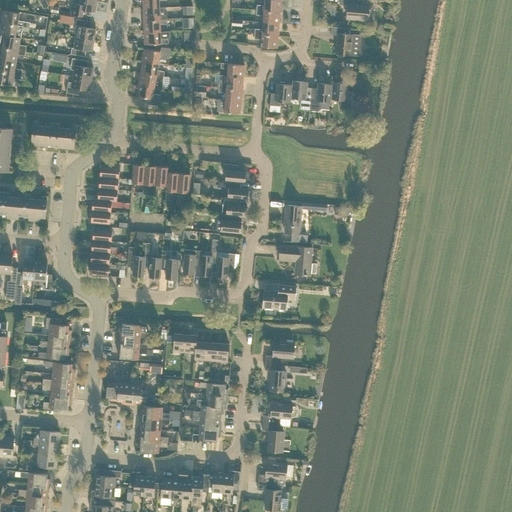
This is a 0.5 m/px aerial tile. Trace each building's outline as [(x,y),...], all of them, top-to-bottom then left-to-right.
[(42,0),(40,1),(43,9),(48,7),(45,0),(42,0)] [(92,0),(78,0),(77,4),(73,3),(71,14),(86,17),(86,15),(91,16),(92,11),(95,12),(96,1),(92,0)] [(280,0),(264,0),(264,5),(257,5),(256,10),(280,12),(280,0)] [(358,5),(358,0),(340,0),(340,4),(348,5),(347,18),(367,20),(367,16),(369,15),(369,11),(368,10),(368,5),(358,5)] [(182,7),(183,15),(193,15),(193,6),(182,7)] [(143,8),(143,20),(167,19),(166,7),(159,7),(143,8)] [(3,10),(1,22),(29,27),(35,28),(35,24),(30,23),(23,21),(18,20),(19,13),(3,10)] [(263,15),(263,22),(279,24),(280,12),(256,10),(256,15),(263,15)] [(193,18),(192,18),(182,19),(183,28),(193,28),(193,18)] [(78,26),(76,37),(94,40),(96,29),(90,28),(91,22),(77,19),(75,25),(78,26)] [(167,20),(167,19),(143,20),(144,32),(160,31),(160,24),(174,24),(174,20),(167,20)] [(1,22),(0,28),(0,33),(20,38),(20,37),(21,31),(29,32),(29,27),(1,22)] [(255,33),(254,34),(278,36),(279,24),(263,22),(262,29),(250,28),(249,33),(255,33)] [(346,55),(351,55),(352,35),(349,34),(350,28),(331,27),(331,35),(338,35),(336,54),(338,57),(343,58),(346,55)] [(160,31),(144,32),(144,44),(168,43),(168,38),(169,38),(169,31),(160,31)] [(0,42),(3,43),(2,47),(25,51),(26,46),(19,45),(20,38),(0,33),(0,42)] [(277,48),(278,36),(254,34),(254,39),(261,39),(261,47),(277,48)] [(94,40),(76,37),(74,48),(72,48),(71,54),(85,57),(86,50),(92,51),(94,40)] [(43,55),(45,46),(38,45),(36,53),(43,55)] [(2,47),(0,59),(16,61),(17,54),(24,56),(25,51),(2,47)] [(160,51),(144,48),(142,60),(158,63),(168,65),(171,48),(161,48),(160,51)] [(183,56),(182,67),(186,68),(192,68),(193,57),(183,56)] [(0,59),(0,58),(0,70),(21,74),(22,70),(15,68),(16,61),(0,59)] [(74,70),(73,76),(91,79),(93,68),(87,67),(88,61),(72,58),(70,70),(74,70)] [(157,70),(158,63),(142,60),(140,72),(163,76),(164,71),(157,70)] [(243,77),(244,65),(221,63),(220,68),(228,69),(227,76),(243,77)] [(0,83),(12,85),(13,78),(20,79),(21,74),(0,70),(0,83)] [(138,84),(154,87),(161,88),(162,81),(163,80),(163,76),(140,72),(139,80),(138,84)] [(73,76),(72,80),(72,82),(68,82),(66,93),(65,97),(82,98),(83,90),(89,91),(91,79),(73,76)] [(243,80),(243,77),(227,76),(226,83),(219,82),(219,87),(242,89),(243,80)] [(306,87),(307,82),(293,81),(293,85),(293,91),(290,91),(289,98),(300,99),(300,104),(300,108),(301,109),(310,110),(312,88),(306,87)] [(334,85),(331,84),(330,99),(341,100),(340,108),(351,109),(352,92),(346,91),(347,83),(334,82),(334,85)] [(330,102),(330,99),(331,84),(318,83),(318,88),(312,88),(310,110),(318,111),(321,109),(321,106),(321,101),(330,102)] [(153,94),(154,87),(138,84),(136,96),(147,98),(146,104),(158,106),(160,95),(153,94)] [(289,98),(290,91),(293,91),(293,85),(277,84),(277,94),(271,93),(270,105),(280,106),(280,101),(289,102),(289,98)] [(205,98),(206,87),(195,86),(194,97),(205,98)] [(242,89),(219,87),(218,92),(225,93),(225,100),(241,101),(242,89)] [(200,108),(202,98),(194,97),(193,108),(200,108)] [(240,113),(241,101),(225,100),(218,99),(217,106),(217,111),(240,113)] [(31,145),(42,146),(44,126),(38,125),(38,121),(33,120),(32,133),(31,145)] [(52,147),(55,123),(50,122),(50,127),(44,126),(42,146),(52,147)] [(5,128),(5,124),(0,123),(0,138),(11,140),(12,129),(5,128)] [(52,147),(63,148),(65,128),(59,128),(60,123),(55,123),(52,147)] [(75,141),(79,142),(81,125),(72,124),(71,129),(65,128),(63,148),(74,149),(75,141)] [(0,149),(10,150),(11,140),(0,138),(0,149)] [(0,160),(9,161),(10,150),(0,149),(0,160)] [(0,171),(8,172),(9,161),(0,160),(0,171)] [(132,183),(143,184),(145,165),(133,164),(132,183)] [(226,171),(225,181),(240,182),(245,183),(246,172),(238,171),(238,165),(222,164),(222,170),(226,171)] [(119,167),(115,167),(101,165),(100,177),(118,178),(119,178),(120,167),(119,167)] [(156,166),(145,165),(143,184),(155,185),(156,166)] [(168,167),(156,166),(155,185),(166,186),(167,172),(168,172),(168,167)] [(178,173),(168,172),(167,172),(166,186),(165,191),(177,192),(178,173)] [(190,174),(178,173),(177,192),(188,193),(190,174)] [(100,177),(99,188),(117,190),(118,178),(100,177)] [(248,189),(240,188),(240,182),(225,181),(224,187),(228,188),(228,198),(239,199),(247,200),(248,189)] [(116,202),(117,190),(99,188),(98,199),(98,200),(112,201),(116,202)] [(7,218),(12,219),(14,197),(8,196),(8,192),(4,192),(2,214),(7,214),(7,218)] [(12,219),(18,219),(18,215),(24,216),(26,194),(21,193),(21,198),(14,197),(12,219)] [(28,220),(34,221),(36,199),(30,198),(30,194),(26,194),(24,216),(29,216),(28,220)] [(40,217),(45,218),(47,196),(43,195),(43,200),(36,199),(34,221),(40,221),(40,217)] [(226,214),(233,215),(246,216),(247,206),(238,205),(239,199),(228,198),(224,197),(223,204),(222,214),(226,214)] [(93,199),(92,211),(111,212),(112,201),(98,200),(98,199),(93,199)] [(302,203),(302,206),(301,209),(308,209),(327,211),(327,205),(309,203),(302,203)] [(284,233),(299,234),(301,209),(302,206),(286,205),(285,212),(286,212),(284,233)] [(335,207),(334,214),(342,215),(343,208),(335,207)] [(91,222),(110,224),(111,212),(92,211),(91,222)] [(222,214),(218,214),(217,220),(216,230),(221,231),(240,233),(241,222),(233,221),(233,215),(226,214),(222,214)] [(94,228),(92,240),(111,242),(112,230),(94,228)] [(91,251),(110,253),(111,242),(92,240),(91,251)] [(160,269),(161,258),(151,257),(152,243),(146,243),(145,253),(144,257),(145,257),(144,268),(150,268),(149,277),(160,278),(160,269)] [(280,246),(279,259),(296,261),(295,274),(309,275),(310,273),(316,274),(317,264),(310,263),(312,248),(297,246),(297,247),(280,246)] [(145,257),(144,257),(135,256),(135,247),(129,247),(127,267),(133,267),(132,276),(143,276),(144,268),(145,257)] [(217,268),(218,256),(218,252),(219,248),(212,248),(211,256),(201,255),(200,266),(200,275),(210,276),(211,267),(217,268)] [(200,266),(201,255),(202,251),(195,250),(185,249),(183,273),(194,274),(194,266),(200,266)] [(91,251),(90,263),(109,264),(110,253),(91,251)] [(239,254),(228,253),(218,252),(218,256),(217,268),(216,276),(227,277),(227,269),(234,269),(238,269),(239,254)] [(17,271),(17,267),(12,267),(13,255),(1,253),(0,264),(0,273),(11,274),(10,281),(7,281),(6,293),(15,294),(16,286),(16,282),(17,271)] [(166,270),(166,278),(176,279),(178,259),(168,259),(168,255),(161,254),(161,258),(160,269),(166,270)] [(24,260),(23,272),(17,271),(16,282),(16,286),(22,286),(22,279),(34,280),(36,261),(24,260)] [(34,280),(45,281),(45,289),(51,289),(52,275),(46,274),(47,262),(36,261),(34,280)] [(89,274),(108,276),(109,264),(90,263),(89,274)] [(278,292),(266,291),(264,307),(284,309),(285,299),(295,300),(296,286),(279,285),(278,292)] [(21,305),(21,304),(22,297),(15,296),(14,304),(21,305)] [(59,324),(59,318),(46,317),(45,328),(49,329),(49,335),(70,337),(70,330),(67,330),(67,325),(59,324)] [(119,335),(123,336),(123,335),(140,337),(148,338),(149,332),(140,332),(141,325),(124,324),(123,328),(119,328),(119,335)] [(184,352),(185,334),(174,333),(173,351),(184,352)] [(197,335),(185,334),(184,352),(195,353),(196,341),(197,335)] [(39,346),(48,347),(48,346),(65,348),(65,344),(69,344),(70,337),(49,335),(48,341),(40,341),(39,346)] [(118,339),(118,346),(147,349),(147,344),(139,343),(140,337),(123,335),(123,336),(122,339),(118,339)] [(195,353),(194,359),(205,360),(207,342),(196,341),(195,353)] [(218,343),(207,342),(205,360),(216,361),(218,343)] [(266,355),(265,362),(281,364),(282,357),(293,358),(294,344),(274,342),(273,356),(266,355)] [(229,344),(218,343),(216,361),(227,362),(229,344)] [(65,348),(48,346),(48,347),(47,353),(39,352),(38,357),(64,360),(64,355),(68,355),(69,348),(65,348)] [(118,346),(117,353),(121,354),(120,358),(138,360),(138,353),(147,354),(147,349),(118,346)] [(53,367),(52,373),(73,375),(74,368),(70,368),(71,364),(45,361),(44,366),(53,367)] [(281,365),(281,364),(265,362),(264,370),(272,370),(270,390),(284,391),(286,371),(281,371),(281,365)] [(149,371),(162,372),(162,365),(150,364),(149,371)] [(43,384),(69,386),(69,382),(73,383),(73,375),(52,373),(52,380),(43,379),(43,384)] [(128,404),(130,383),(131,374),(126,374),(125,383),(119,382),(117,401),(118,399),(121,400),(121,404),(128,404)] [(119,382),(120,376),(114,376),(114,382),(107,381),(106,396),(110,396),(110,400),(117,401),(119,382)] [(199,382),(198,387),(207,388),(206,394),(227,396),(228,389),(224,389),(224,385),(224,384),(199,382)] [(128,404),(135,405),(136,401),(146,402),(147,390),(141,390),(142,384),(130,383),(128,404)] [(51,390),(50,396),(71,398),(72,391),(68,391),(69,386),(43,384),(42,389),(51,390)] [(24,409),(26,394),(18,393),(16,408),(24,409)] [(196,405),(201,405),(222,407),(223,403),(227,403),(227,396),(206,394),(206,400),(197,400),(196,405)] [(66,409),(67,405),(71,405),(71,398),(50,396),(50,402),(43,402),(43,408),(50,409),(50,408),(66,409)] [(154,398),(153,406),(159,407),(159,403),(161,403),(161,399),(154,398)] [(271,416),(263,416),(263,423),(280,424),(280,417),(291,418),(291,416),(294,417),(296,415),(297,408),(294,406),(292,406),(292,404),(272,402),(271,416)] [(222,407),(201,405),(201,411),(193,411),(192,416),(218,418),(218,414),(222,414),(222,407)] [(145,406),(144,410),(141,410),(140,417),(170,419),(173,420),(179,420),(180,412),(169,411),(169,414),(161,414),(162,407),(159,407),(153,406),(145,406)] [(200,422),(199,428),(220,430),(221,423),(217,422),(218,418),(192,416),(192,421),(200,422)] [(143,424),(143,428),(160,430),(161,423),(169,424),(170,419),(140,417),(139,424),(143,424)] [(280,426),(280,424),(263,423),(262,430),(270,431),(268,451),(282,452),(283,432),(279,431),(280,426)] [(139,432),(138,439),(168,442),(168,437),(159,436),(160,430),(143,428),(142,433),(139,432)] [(212,441),(216,441),(216,437),(220,437),(220,430),(199,428),(199,434),(193,434),(192,440),(199,441),(199,440),(212,441)] [(59,444),(60,432),(40,430),(39,438),(34,438),(33,442),(59,444)] [(14,438),(2,437),(0,458),(0,462),(4,463),(4,457),(13,458),(14,438)] [(138,439),(137,447),(141,447),(141,451),(158,453),(159,446),(167,447),(167,449),(177,450),(178,443),(172,442),(168,442),(138,439)] [(57,456),(59,444),(33,442),(33,445),(39,446),(38,454),(57,456)] [(56,468),(57,456),(38,454),(37,462),(31,462),(31,466),(37,466),(56,468)] [(259,474),(258,482),(285,484),(286,478),(287,464),(267,463),(266,475),(259,474)] [(172,478),(171,498),(181,499),(184,469),(179,469),(178,479),(172,478)] [(181,499),(191,500),(192,496),(191,496),(193,480),(192,480),(187,480),(188,469),(184,469),(181,499)] [(108,476),(96,475),(95,485),(114,487),(115,477),(120,477),(121,471),(109,470),(108,476)] [(230,470),(229,473),(224,473),(222,493),(232,494),(233,489),(239,489),(240,471),(230,470)] [(28,477),(28,484),(49,486),(49,479),(46,478),(46,474),(21,471),(21,472),(20,477),(28,477)] [(133,495),(143,496),(145,476),(139,475),(140,472),(132,471),(131,481),(134,481),(134,487),(133,495)] [(211,492),(222,493),(224,473),(213,472),(213,475),(210,475),(208,474),(207,487),(212,487),(211,492)] [(203,486),(207,487),(208,474),(199,474),(199,477),(193,476),(192,480),(193,480),(191,496),(192,496),(202,497),(203,486)] [(154,497),(154,492),(157,492),(158,483),(155,483),(155,477),(145,476),(143,496),(154,497)] [(160,497),(171,498),(172,478),(162,477),(162,483),(158,483),(157,492),(161,493),(160,497)] [(285,485),(285,484),(258,482),(257,490),(267,490),(265,509),(279,510),(281,490),(277,490),(277,484),(285,485)] [(19,489),(18,494),(44,497),(44,492),(48,493),(49,486),(28,484),(27,490),(19,489)] [(91,499),(115,501),(116,497),(114,497),(115,487),(114,487),(95,485),(94,491),(91,491),(91,499)] [(47,501),(44,501),(44,497),(18,494),(18,499),(26,500),(26,506),(47,508),(47,501)] [(90,509),(93,509),(92,511),(112,511),(113,506),(115,507),(115,501),(91,499),(90,509)]
